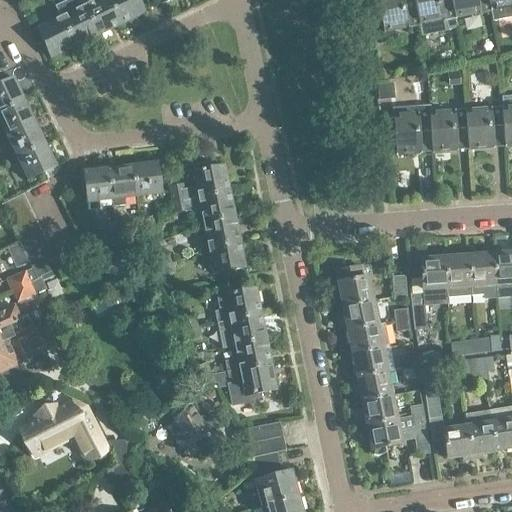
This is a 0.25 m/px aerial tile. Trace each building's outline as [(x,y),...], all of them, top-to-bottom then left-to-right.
[(119,26),(107,0),(79,0),(84,9),(83,9),(96,37),(119,26)] [(107,0),(119,26),(143,15),(135,0),(107,0)] [(377,0),(384,34),(419,27),(413,0),(377,0)] [(413,0),(419,27),(421,37),(448,32),(447,31),(456,29),(454,20),(456,19),(452,0),(413,0)] [(452,0),(456,19),(483,14),(492,12),(489,0),(452,0)] [(511,0),(489,0),(492,12),(511,8),(511,0)] [(74,48),(96,37),(83,9),(72,15),(66,2),(54,7),(60,20),(74,48)] [(50,59),(74,48),(60,20),(36,32),(50,59)] [(390,70),(375,72),(376,84),(391,82),(390,70)] [(447,74),(449,87),(461,86),(459,72),(447,74)] [(0,112),(22,101),(11,79),(0,84),(0,112)] [(378,101),(395,99),(393,85),(376,86),(378,101)] [(511,96),(501,98),(502,108),(505,148),(511,147),(511,96)] [(33,123),(22,101),(0,112),(0,124),(6,136),(33,123)] [(396,155),(434,152),(432,112),(430,112),(430,106),(393,108),(396,155)] [(502,108),(470,110),(473,150),(505,148),(502,108)] [(432,112),(434,152),(473,150),(470,110),(432,112)] [(33,123),(6,136),(16,158),(43,145),(33,123)] [(54,167),(43,145),(16,158),(27,180),(54,167)] [(181,185),(168,188),(171,205),(199,199),(229,193),(224,167),(213,169),(211,161),(191,165),(195,188),(182,190),(181,185)] [(159,195),(156,165),(131,168),(135,198),(159,195)] [(131,168),(108,170),(111,200),(112,208),(125,206),(124,199),(135,198),(131,168)] [(111,200),(108,170),(83,173),(86,203),(88,202),(90,212),(100,210),(99,201),(111,200)] [(5,191),(0,193),(0,213),(4,212),(1,205),(10,201),(5,191)] [(229,193),(199,199),(201,207),(204,224),(234,219),(229,193)] [(1,205),(4,212),(7,219),(29,208),(23,195),(10,201),(1,205)] [(7,219),(13,230),(34,219),(29,208),(7,219)] [(156,227),(151,217),(139,223),(143,233),(156,227)] [(13,230),(18,242),(40,231),(34,219),(13,230)] [(204,224),(209,250),(239,244),(234,219),(204,224)] [(136,236),(143,233),(139,223),(137,220),(130,223),(136,236)] [(128,228),(116,233),(118,244),(133,237),(128,228)] [(18,242),(25,255),(46,245),(40,231),(18,242)] [(104,238),(83,247),(88,258),(118,244),(116,233),(104,238)] [(214,275),(218,274),(227,280),(237,278),(235,271),(244,269),(239,244),(209,250),(214,275)] [(25,255),(30,268),(52,257),(46,245),(25,255)] [(511,254),(493,256),(495,286),(509,285),(510,294),(511,293),(511,254)] [(153,261),(157,270),(171,264),(168,255),(153,261)] [(469,258),(471,297),(483,296),(483,301),(496,300),(495,286),(493,256),(469,258)] [(30,268),(31,270),(36,280),(40,278),(58,270),(52,257),(30,268)] [(444,259),(446,289),(447,299),(471,297),(469,258),(444,259)] [(444,259),(420,261),(422,291),(446,289),(444,259)] [(175,272),(171,264),(157,270),(161,279),(175,272)] [(335,272),(337,283),(340,298),(369,292),(366,277),(362,278),(360,267),(335,272)] [(6,281),(12,292),(41,279),(40,278),(36,280),(31,270),(25,273),(25,272),(6,281)] [(152,273),(121,288),(112,292),(118,305),(158,287),(152,273)] [(393,301),(407,300),(405,277),(392,278),(393,301)] [(17,304),(35,295),(35,296),(46,291),(41,279),(12,292),(17,304)] [(255,291),(236,294),(235,285),(214,290),(219,311),(214,312),(216,325),(260,316),(255,291)] [(369,292),(340,298),(345,323),(374,318),(369,292)] [(425,330),(422,295),(410,296),(413,331),(425,330)] [(0,314),(0,343),(5,341),(6,342),(32,330),(34,329),(27,314),(20,317),(16,308),(0,314)] [(393,312),(394,322),(409,320),(407,310),(393,312)] [(265,342),(260,316),(216,325),(221,350),(236,347),(265,342)] [(180,324),(184,333),(198,327),(194,318),(180,324)] [(374,318),(345,323),(350,349),(388,341),(385,325),(376,326),(374,318)] [(394,322),(396,333),(410,331),(409,320),(394,322)] [(0,378),(4,389),(22,381),(15,364),(48,351),(37,327),(34,329),(32,330),(6,342),(5,341),(0,343),(0,378)] [(202,337),(198,327),(184,333),(188,343),(202,337)] [(489,339),(475,341),(477,355),(500,352),(498,336),(489,337),(489,339)] [(388,341),(350,349),(355,374),(384,368),(381,350),(390,349),(388,341)] [(453,358),(477,355),(475,341),(451,344),(453,358)] [(236,347),(238,359),(224,362),(227,375),(241,372),(270,367),(265,342),(236,347)] [(400,360),(401,371),(416,369),(415,358),(400,360)] [(491,358),(481,359),(484,386),(490,385),(487,374),(494,372),(491,358)] [(481,359),(456,362),(459,385),(466,384),(466,379),(476,378),(478,387),(484,386),(481,359)] [(194,370),(193,370),(198,380),(211,375),(206,364),(193,369),(194,370)] [(275,393),(270,367),(241,372),(246,398),(275,393)] [(384,368),(355,374),(360,399),(389,393),(385,372),(384,368)] [(401,371),(403,382),(418,380),(416,369),(401,371)] [(193,370),(185,374),(193,393),(202,389),(198,380),(193,370)] [(198,380),(202,389),(210,385),(215,383),(211,375),(198,380)] [(462,460),(470,459),(465,427),(443,430),(434,376),(421,378),(433,443),(443,441),(446,458),(461,456),(462,460)] [(216,397),(210,385),(202,389),(208,401),(216,397)] [(389,393),(360,399),(365,424),(394,419),(389,393)] [(73,434),(86,458),(109,446),(86,405),(84,406),(85,408),(78,412),(71,399),(57,406),(56,404),(36,415),(37,417),(20,427),(35,455),(73,434)] [(174,423),(167,427),(181,450),(184,449),(189,458),(199,452),(204,460),(226,447),(217,431),(221,429),(214,416),(209,407),(207,403),(195,409),(194,408),(172,420),(174,423)] [(217,403),(209,407),(214,416),(222,411),(217,403)] [(421,406),(409,408),(411,418),(422,416),(421,406)] [(511,412),(511,408),(487,412),(493,451),(511,447),(511,412)] [(487,412),(464,415),(465,427),(470,459),(480,457),(480,453),(481,453),(482,454),(492,453),(491,451),(493,451),(487,412)] [(143,417),(133,415),(126,418),(125,426),(130,430),(140,432),(146,428),(146,422),(143,417)] [(370,450),(372,450),(373,456),(376,456),(378,457),(381,456),(383,455),(385,454),(387,453),(385,447),(400,445),(397,433),(413,430),(417,456),(429,454),(422,416),(411,418),(395,421),(394,419),(365,424),(370,450)] [(281,437),(278,423),(246,431),(250,445),(281,437)] [(240,483),(242,486),(255,483),(262,507),(299,497),(292,472),(282,474),(277,453),(253,459),(256,470),(240,483)] [(145,479),(133,457),(118,465),(107,471),(119,495),(138,485),(137,483),(145,479)] [(303,511),(299,497),(262,507),(263,511),(303,511)]
